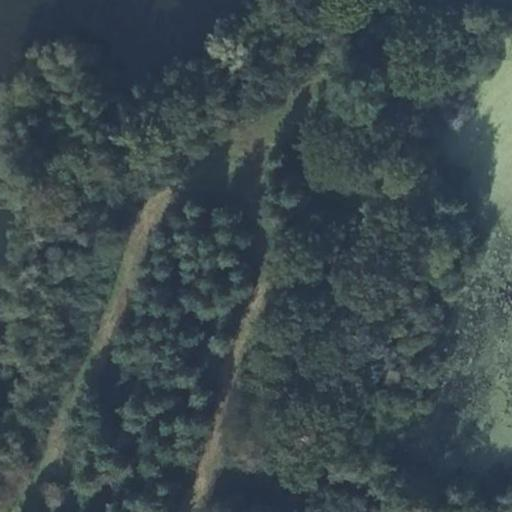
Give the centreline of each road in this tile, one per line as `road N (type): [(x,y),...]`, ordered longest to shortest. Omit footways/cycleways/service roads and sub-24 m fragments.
road 1 (track): [(404,0),(258,511)]
road 2 (track): [(275,437),(433,511)]
